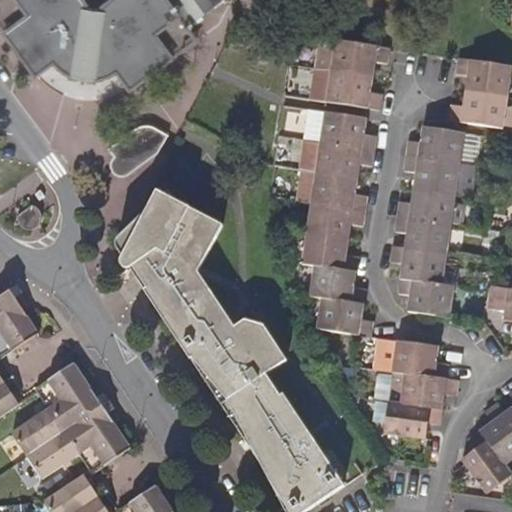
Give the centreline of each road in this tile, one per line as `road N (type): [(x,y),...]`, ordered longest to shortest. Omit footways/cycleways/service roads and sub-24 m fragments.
road 1 (residential): [(401,99),(375,268),(383,299),(399,323),(449,337),(491,383)]
road 2 (residential): [(44,242),(230,511)]
road 3 (residential): [(44,242),(63,199),(0,113)]
road 4 (residential): [(491,383),(471,399),(443,455),(432,511)]
